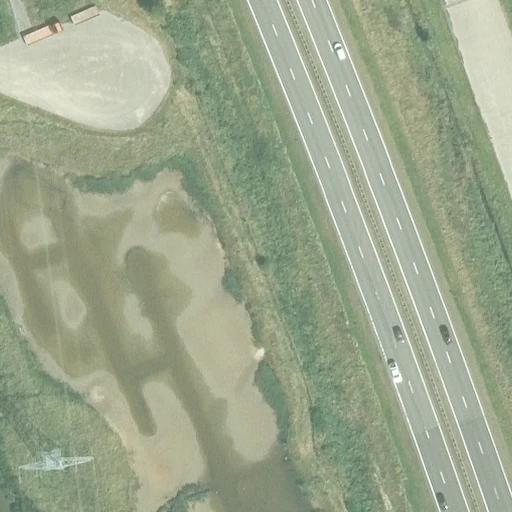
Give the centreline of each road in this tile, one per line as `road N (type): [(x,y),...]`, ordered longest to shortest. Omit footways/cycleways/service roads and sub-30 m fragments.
road 1 (trunk): [(264,0),(453,511)]
road 2 (trunk): [(498,511),(312,0)]
road 3 (unclassified): [(0,78),(80,109),(114,109),(137,88),(137,56),(110,34),(71,33)]
road 4 (unclassified): [(511,189),(446,0)]
